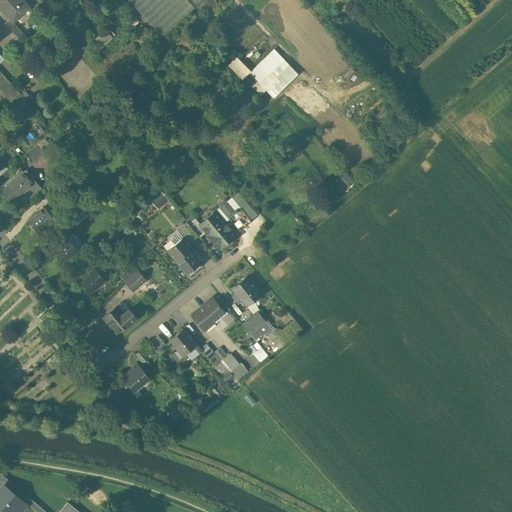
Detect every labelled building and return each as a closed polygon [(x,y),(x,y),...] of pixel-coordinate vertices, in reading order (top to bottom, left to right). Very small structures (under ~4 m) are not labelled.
[(29,7),(22,0),(0,0),(0,7),(10,19),(13,22),(13,21),(29,7)] [(195,7),(187,0),(129,0),(162,37),(195,7)] [(24,33),(13,21),(13,22),(10,19),(5,23),(18,37),(19,38),(24,33)] [(112,37),(105,30),(93,41),(100,48),(112,37)] [(19,38),(18,37),(12,42),(20,51),(26,46),(19,38)] [(266,90),(272,97),(297,72),(272,48),(249,72),(257,80),(252,85),(262,94),(266,90)] [(58,57),(61,64),(72,60),(69,54),(58,57)] [(236,55),(227,63),(242,79),(250,70),(236,55)] [(68,62),(59,71),(67,79),(76,71),(68,62)] [(0,71),(0,90),(11,102),(20,93),(0,71)] [(20,93),(11,102),(16,107),(25,99),(20,93)] [(37,145),(25,154),(32,162),(43,152),(37,145)] [(5,164),(0,168),(0,175),(8,169),(5,164)] [(21,169),(7,181),(10,185),(4,190),(14,202),(19,197),(18,196),(20,195),(24,200),(27,200),(41,188),(35,180),(32,183),(27,176),(30,174),(27,170),(24,173),(21,169)] [(346,188),(353,181),(345,172),(337,180),(346,188)] [(53,187),(44,195),(49,201),(58,193),(53,187)] [(157,209),(168,199),(164,194),(153,204),(157,209)] [(232,196),(227,201),(224,200),(219,204),(220,207),(215,211),(225,222),(230,218),(228,217),(240,207),(232,196)] [(74,200),(62,210),(71,221),(83,210),(74,200)] [(44,207),(29,220),(40,233),(55,220),(44,207)] [(252,220),(240,207),(228,217),(230,218),(240,231),(252,220)] [(225,222),(215,211),(200,223),(207,231),(209,234),(208,235),(219,248),(227,241),(229,243),(237,236),(225,222)] [(200,223),(195,217),(189,223),(199,235),(201,237),(207,231),(200,223)] [(187,221),(177,230),(183,237),(184,237),(189,244),(199,235),(189,223),(187,221)] [(183,237),(168,250),(175,259),(188,248),(196,257),(199,255),(189,244),(184,237),(183,237)] [(67,238),(54,250),(65,262),(68,266),(74,260),(71,256),(78,251),(67,238)] [(188,248),(175,259),(187,273),(194,268),(196,270),(200,266),(198,263),(200,262),(196,257),(188,248)] [(94,268),(80,280),(91,293),(105,281),(105,280),(113,273),(107,267),(99,274),(94,268)] [(128,270),(121,276),(125,281),(132,275),(128,270)] [(139,283),(132,275),(125,281),(132,289),(139,283)] [(247,276),(232,288),(236,293),(234,295),(236,297),(235,298),(237,300),(237,301),(238,302),(242,300),(246,305),(261,293),(247,276)] [(230,309),(219,295),(214,299),(225,312),(225,313),(230,309)] [(213,297),(192,315),(204,330),(225,312),(214,299),(213,297)] [(124,314),(117,305),(104,317),(117,332),(131,321),(130,321),(135,317),(129,309),(124,314)] [(258,311),(242,324),(251,334),(266,321),(258,311)] [(295,319),(281,330),(280,327),(278,329),(276,327),(273,330),(280,338),(284,343),(302,328),(295,319)] [(266,321),(251,334),(255,339),(264,332),(267,335),(273,330),(266,321)] [(183,328),(170,339),(183,355),(189,350),(196,344),(197,344),(183,328)] [(158,335),(149,343),(157,351),(166,344),(158,335)] [(284,343),(280,338),(274,342),(279,348),(284,343)] [(221,361),(207,343),(200,349),(201,349),(207,357),(208,356),(216,366),(221,361)] [(196,344),(189,350),(193,355),(201,349),(200,349),(196,344)] [(268,356),(261,347),(252,354),(259,363),(268,356)] [(148,358),(141,350),(136,354),(143,362),(148,358)] [(149,378),(138,365),(130,371),(129,371),(123,376),(134,390),(149,378)] [(0,474),(0,511),(15,511),(16,511),(17,511),(19,511),(27,503),(31,499),(0,474)] [(164,511),(148,498),(138,511),(164,511)] [(80,511),(68,501),(58,511),(80,511)]
